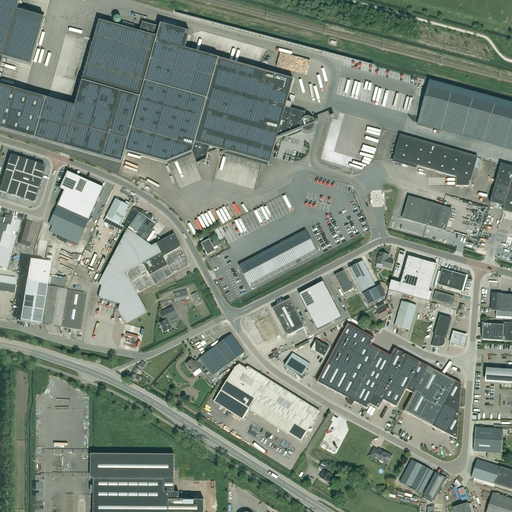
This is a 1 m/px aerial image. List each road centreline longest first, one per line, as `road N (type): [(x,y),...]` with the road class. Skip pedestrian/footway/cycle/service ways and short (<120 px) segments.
road 1 (unclassified): [(228,316),(266,366),(448,468),(463,459),(470,362)]
road 2 (secondary): [(328,511),(123,385),(0,344)]
road 3 (unclassified): [(228,316),(378,240),(478,265)]
road 4 (unclassified): [(228,316),(160,206),(58,157)]
road 5 (unclassified): [(142,357),(17,327)]
